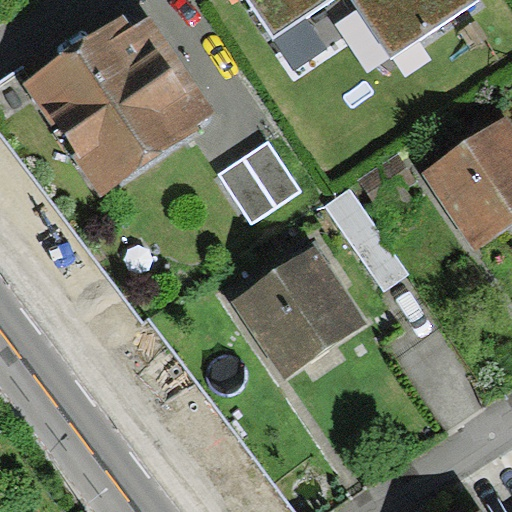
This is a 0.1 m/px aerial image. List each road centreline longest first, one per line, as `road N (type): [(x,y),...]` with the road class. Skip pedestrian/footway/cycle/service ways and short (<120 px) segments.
road 1 (primary): [(176,511),(0,280)]
road 2 (residential): [(511,417),(377,511)]
